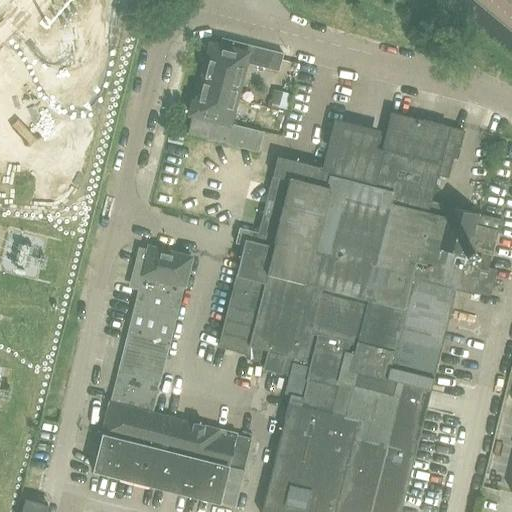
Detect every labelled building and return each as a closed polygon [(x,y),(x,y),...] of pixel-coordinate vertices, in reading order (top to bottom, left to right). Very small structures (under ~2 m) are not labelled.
[(191,115),(186,135),(206,140),(258,153),(263,132),(229,123),(244,63),(278,72),(283,53),(221,38),(219,46),(210,43),(207,56),(204,55),(201,67),(204,68),(201,79),(198,78),(195,91),(198,91),(195,102),(192,102),(189,114),(191,115)] [(273,90),(272,90),(268,109),(286,113),(290,94),(273,90)] [(329,176),(288,166),(276,163),(273,176),(259,233),(236,227),(232,242),(244,245),(218,346),(247,353),(246,358),(264,363),(262,369),(288,375),(284,394),(290,395),(260,511),(399,511),(455,288),(472,292),(481,294),(489,296),(496,270),(487,267),(496,231),(499,232),(502,220),(479,215),(479,214),(429,201),(436,174),(447,176),(452,156),(456,157),(463,131),(391,113),(384,138),(341,127),(336,150),(330,148),(327,161),(332,163),(329,176)] [(228,466),(244,470),(251,438),(204,426),(204,425),(193,423),(151,413),(183,286),(184,286),(191,257),(148,247),(146,257),(142,263),(142,270),(143,270),(141,275),(142,275),(110,402),(102,434),(228,466)] [(228,466),(102,434),(93,471),(219,503),(228,466)] [(228,466),(219,503),(235,506),(244,470),(228,466)]
